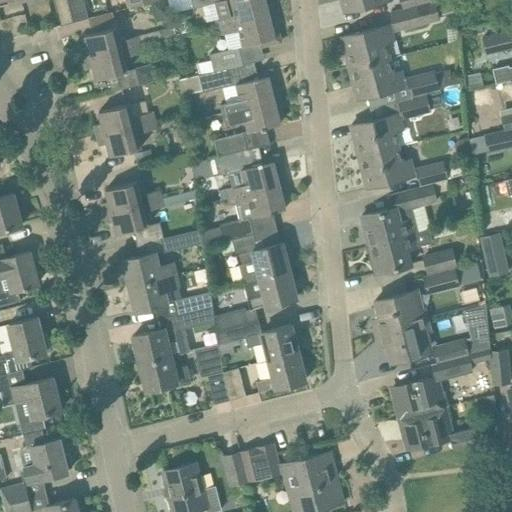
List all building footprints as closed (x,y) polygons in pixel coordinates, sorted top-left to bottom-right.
[(60,0),(55,1),(57,9),(70,6),(68,0),(60,0)] [(68,0),(70,6),(72,14),(74,22),(88,18),(83,0),(68,0)] [(117,7),(115,0),(106,0),(108,9),(117,7)] [(218,27),(269,14),(265,0),(191,0),(194,8),(202,6),(206,22),(207,21),(209,31),(218,29),(218,27)] [(341,0),(344,11),(381,2),(381,1),(384,0),(341,0)] [(454,0),(441,0),(418,6),(395,12),(400,29),(440,19),(439,15),(456,10),(454,0)] [(72,14),(70,6),(57,9),(59,17),(72,14)] [(59,17),(62,25),(74,22),(72,14),(59,17)] [(218,27),(218,29),(220,35),(238,30),(242,46),(260,42),(261,46),(281,42),(276,21),(271,23),(269,14),(218,27)] [(342,36),(350,68),(389,58),(385,42),(394,40),(390,24),(342,36)] [(81,49),(83,59),(142,44),(141,44),(139,36),(127,39),(126,37),(119,38),(116,27),(85,35),(88,47),(81,49)] [(173,36),(171,28),(139,36),(141,44),(173,36)] [(511,30),(497,34),(483,37),(487,53),(511,47),(511,30)] [(142,44),(83,59),(86,69),(94,67),(97,79),(111,76),(115,91),(139,85),(135,68),(127,70),(125,59),(132,58),(131,55),(144,52),(142,44)] [(215,71),(228,67),(243,64),(239,47),(210,54),(215,71)] [(389,58),(350,68),(358,98),(393,89),(405,85),(402,71),(393,73),(389,58)] [(511,79),(511,66),(509,67),(509,65),(492,69),(496,84),(511,79)] [(232,85),(228,67),(215,71),(180,80),(182,96),(202,91),(203,93),(232,85)] [(222,105),(223,112),(274,99),(272,91),(278,90),(272,69),(253,74),(255,79),(235,84),(239,100),(222,105)] [(435,71),(409,78),(414,99),(440,92),(440,89),(439,87),(450,85),(447,73),(443,74),(443,72),(435,73),(435,71)] [(443,103),(440,92),(414,99),(400,103),(404,118),(432,111),(431,106),(443,103)] [(274,99),(223,112),(227,125),(245,120),(248,132),(262,128),(262,130),(266,129),(266,127),(280,123),(274,99)] [(102,123),(94,125),(97,136),(136,125),(130,104),(118,107),(99,111),(102,123)] [(153,112),(140,115),(142,124),(156,120),(153,112)] [(511,112),(501,115),(505,131),(511,129),(511,112)] [(351,125),(359,157),(398,147),(394,131),(402,129),(398,114),(389,117),(388,116),(351,125)] [(136,125),(97,136),(100,146),(107,144),(110,156),(130,151),(141,148),(138,136),(146,134),(145,133),(158,129),(156,120),(142,124),(136,125)] [(511,145),(511,129),(505,131),(486,136),(485,135),(469,138),(473,154),(489,150),(490,152),(511,145)] [(248,151),(243,131),(214,139),(218,156),(218,157),(237,152),(238,153),(248,151)] [(468,138),(457,140),(460,157),(470,155),(468,138)] [(398,147),(359,157),(367,187),(414,175),(410,160),(402,162),(398,147)] [(148,151),(134,154),(137,164),(151,160),(148,151)] [(283,175),(278,155),(258,160),(258,163),(242,167),(238,153),(237,152),(218,157),(218,156),(209,158),(213,176),(227,172),(232,187),(225,189),(227,198),(280,184),(278,176),(283,175)] [(421,184),(448,177),(444,162),(417,169),(421,184)] [(104,213),(142,203),(137,181),(106,189),(109,201),(101,203),(104,213)] [(224,241),(232,239),(252,233),(248,218),(271,212),(271,214),(275,213),(275,211),(286,208),(280,184),(227,198),(229,206),(235,204),(240,220),(220,225),(224,241)] [(361,216),(368,244),(414,232),(411,221),(416,220),(412,207),(437,201),(433,184),(393,194),(396,207),(361,216)] [(165,208),(196,199),(194,190),(162,198),(149,202),(151,210),(164,206),(165,208)] [(14,193),(0,196),(0,230),(22,224),(14,193)] [(160,222),(148,225),(142,203),(104,213),(106,224),(114,221),(117,233),(133,229),(136,243),(161,237),(163,236),(160,222)] [(511,211),(498,215),(502,229),(511,226),(511,211)] [(161,237),(164,252),(204,243),(200,228),(163,236),(161,237)] [(414,232),(368,244),(376,273),(412,264),(408,249),(417,246),(432,243),(429,229),(414,232)] [(500,229),(482,233),(490,273),(508,268),(500,229)] [(239,265),(243,282),(289,270),(282,242),(256,249),(252,233),(232,239),(238,265),(239,265)] [(425,256),(429,273),(457,265),(453,249),(425,256)] [(39,283),(30,252),(0,260),(0,305),(21,300),(18,289),(39,283)] [(129,285),(175,274),(172,263),(159,266),(156,252),(123,260),(129,285)] [(425,276),(429,292),(459,284),(455,269),(425,276)] [(289,270),(243,282),(248,298),(247,299),(250,310),(297,298),(289,270)] [(178,313),(212,305),(209,293),(181,299),(175,274),(129,285),(136,311),(175,302),(178,313)] [(373,323),(376,333),(428,320),(425,309),(415,311),(410,292),(375,300),(380,321),(373,323)] [(469,353),(490,348),(487,304),(464,310),(469,329),(475,327),(478,336),(436,347),(439,360),(469,353)] [(185,329),(215,322),(214,314),(212,305),(178,313),(181,324),(133,336),(139,362),(190,351),(185,329)] [(216,330),(249,322),(245,306),(214,314),(215,322),(216,330)] [(46,352),(46,349),(50,348),(47,335),(42,336),(38,317),(9,324),(17,356),(5,359),(9,373),(32,367),(30,356),(46,352)] [(428,320),(376,333),(379,344),(386,342),(391,362),(425,354),(420,333),(431,330),(428,320)] [(298,353),(291,324),(252,335),(249,322),(216,330),(218,345),(219,344),(232,341),(245,338),(247,347),(265,342),(269,360),(298,353)] [(223,372),(219,356),(220,355),(219,344),(218,345),(195,350),(201,377),(223,372)] [(490,348),(469,353),(439,360),(444,379),(473,371),(471,364),(492,359),(491,352),(490,348)] [(491,352),(492,359),(494,383),(510,382),(507,350),(491,352)] [(178,382),(191,379),(187,365),(181,366),(178,354),(190,351),(139,362),(146,390),(178,382)] [(306,380),(298,353),(269,360),(273,377),(257,381),(259,392),(276,387),(276,388),(306,380)] [(223,372),(230,400),(246,396),(239,367),(223,372)] [(15,402),(22,434),(23,434),(42,429),(46,428),(43,416),(62,410),(54,378),(5,391),(0,373),(0,391),(4,405),(15,402)] [(393,387),(401,418),(444,407),(436,376),(393,387)] [(444,407),(401,418),(409,449),(452,438),(444,407)] [(455,432),(459,448),(486,441),(484,425),(455,432)] [(73,467),(69,453),(64,454),(60,439),(46,442),(42,429),(23,434),(27,448),(32,447),(36,463),(25,466),(28,481),(39,478),(40,479),(69,471),(68,469),(73,467)] [(273,443),(257,448),(259,457),(264,477),(281,472),(273,443)] [(264,477),(259,457),(257,448),(240,452),(248,481),(264,477)] [(342,501),(336,477),(331,478),(325,454),(331,452),(331,451),(280,464),(292,511),(304,511),(344,502),(344,501),(342,501)] [(231,485),(248,481),(240,452),(224,456),(231,485)] [(215,485),(202,489),(196,463),(163,471),(167,487),(170,487),(172,495),(169,496),(173,511),(184,511),(205,507),(206,511),(213,511),(222,510),(215,485)] [(1,488),(5,504),(28,498),(24,481),(1,488)] [(46,493),(28,498),(5,504),(7,511),(32,511),(32,510),(46,506),(47,511),(78,511),(75,498),(49,505),(46,493)]
